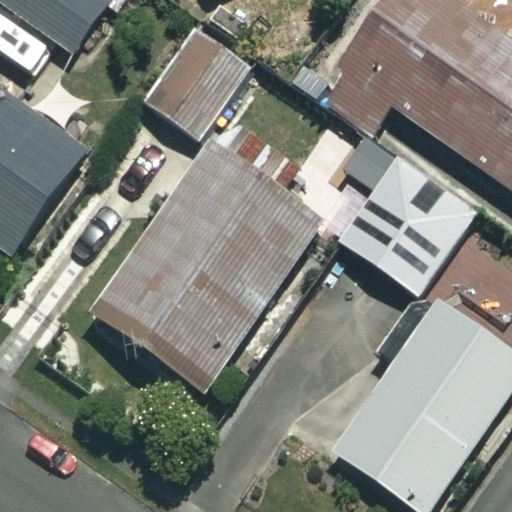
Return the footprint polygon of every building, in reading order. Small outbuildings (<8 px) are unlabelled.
[(0,0),(0,6),(25,25),(0,58),(0,68),(22,84),(52,45),(71,59),(113,0),(0,0)] [(511,52),(436,0),(386,0),(313,106),(371,147),(392,118),(511,201),(511,52)] [(239,78),(182,46),(141,119),(198,151),(239,78)] [(80,161),(0,107),(0,258),(9,265),(80,161)] [(314,232),(205,157),(89,327),(197,401),(314,232)] [(471,222),(393,167),(335,251),(413,305),(471,222)] [(430,511),(511,395),(511,366),(433,311),(328,460),(402,511),(430,511)]
